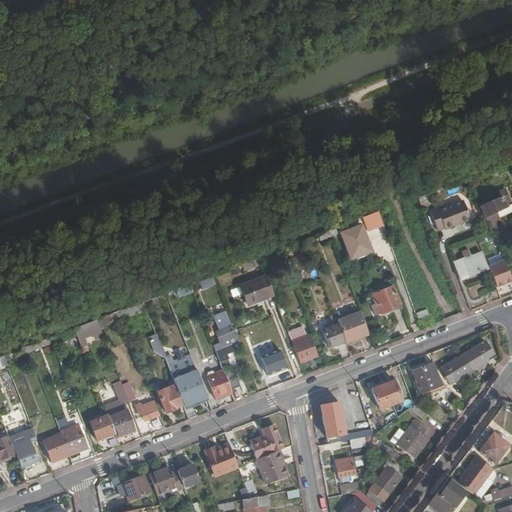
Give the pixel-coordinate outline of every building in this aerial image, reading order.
[(511,169),(509,163),(492,169),(493,173),(498,170),(500,174),(511,169)] [(511,221),(502,198),(480,207),(490,231),(511,222),(511,221)] [(444,232),(471,221),(462,201),(437,211),(436,209),(429,211),(437,232),(443,230),(444,232)] [(372,223),(380,220),(377,213),(369,216),(372,223)] [(352,259),(372,251),(363,227),(343,234),(352,259)] [(481,237),(483,244),(491,241),(488,234),(481,237)] [(453,263),(459,279),(468,276),(487,269),(481,253),(471,256),(469,250),(461,253),(464,259),(453,263)] [(490,263),(501,260),(499,255),(488,258),(490,263)] [(213,277),(198,282),(201,290),(215,285),(213,277)] [(274,296),(267,277),(241,287),(249,306),(274,296)] [(504,298),(511,294),(511,282),(510,279),(498,284),(504,298)] [(378,307),(380,313),(400,305),(392,284),(382,287),(383,290),(373,294),(378,307)] [(121,317),(119,311),(108,315),(110,322),(121,317)] [(418,315),(420,319),(429,316),(427,311),(418,315)] [(213,318),(217,327),(224,325),(223,323),(228,321),(225,313),(213,318)] [(368,331),(360,313),(337,322),(339,325),(345,342),(346,344),(358,339),(357,336),(368,331)] [(219,343),(213,346),(219,363),(228,360),(226,356),(241,350),(236,336),(234,337),(230,328),(231,328),(228,321),(223,323),(224,325),(217,327),(219,332),(216,333),(219,343)] [(345,342),(339,325),(324,331),(330,348),(345,342)] [(181,339),(177,329),(174,330),(172,327),(166,329),(168,333),(152,339),(156,349),(181,339)] [(303,327),(288,333),(292,342),(306,336),(303,327)] [(373,339),(376,346),(388,341),(385,334),(373,339)] [(292,342),(300,362),(316,356),(308,336),(306,336),(292,342)] [(51,343),(49,338),(26,347),(28,352),(51,343)] [(486,343),(480,348),(487,360),(494,355),(486,343)] [(258,350),(261,357),(275,352),(272,344),(258,350)] [(28,352),(26,347),(12,352),(14,357),(28,352)] [(463,358),(473,373),(489,363),(487,360),(480,348),(463,358)] [(275,352),(261,357),(265,367),(268,375),(286,368),(279,350),(275,352)] [(457,383),(473,373),(463,358),(447,368),(457,383)] [(77,383),(88,379),(83,366),(72,370),(77,383)] [(438,389),(429,367),(413,373),(422,395),(438,389)] [(457,383),(447,368),(442,371),(451,387),(457,383)] [(224,376),(222,371),(207,377),(215,399),(231,393),(230,391),(224,376)] [(233,373),(224,376),(230,391),(239,388),(233,373)] [(380,411),(385,409),(393,406),(402,402),(395,382),(372,391),(380,411)] [(179,397),(175,385),(157,392),(165,413),(175,409),(174,407),(182,404),(179,397)] [(129,388),(123,391),(127,401),(133,398),(129,388)] [(127,401),(123,391),(117,393),(120,403),(127,401)] [(179,397),(182,404),(187,417),(197,413),(189,393),(179,397)] [(158,415),(153,402),(141,406),(140,404),(135,406),(138,414),(141,413),(144,420),(158,415)] [(338,444),(375,437),(372,430),(345,434),(339,402),(322,406),(329,445),(338,444)] [(427,415),(416,407),(412,412),(423,420),(427,415)] [(107,419),(113,434),(115,438),(133,431),(126,412),(107,419)] [(107,419),(106,416),(89,422),(96,441),(113,434),(107,419)] [(413,420),(403,434),(395,446),(400,450),(397,453),(402,457),(405,453),(414,459),(428,439),(422,435),(426,429),(413,420)] [(279,452),(284,450),(275,425),(263,430),(265,437),(251,442),(257,460),(259,459),(279,452)] [(76,426),(59,432),(60,434),(68,456),(85,449),(76,426)] [(35,440),(31,428),(22,431),(25,441),(26,440),(27,443),(29,442),(35,440)] [(395,446),(403,434),(397,430),(389,442),(395,446)] [(25,441),(22,431),(8,436),(14,453),(31,447),(29,442),(27,443),(26,440),(25,441)] [(68,456),(60,434),(42,440),(51,462),(68,456)] [(480,453),(495,466),(510,447),(495,435),(480,453)] [(14,453),(8,436),(0,439),(0,459),(14,454),(14,453)] [(401,458),(375,437),(371,454),(375,457),(379,449),(397,463),(401,458)] [(215,448),(214,446),(205,449),(203,450),(206,458),(214,478),(238,469),(238,468),(229,443),(215,448)] [(339,452),(338,444),(329,445),(326,446),(327,455),(339,452)] [(31,447),(14,453),(14,454),(15,457),(20,468),(37,462),(31,446),(31,447)] [(283,462),(279,452),(259,459),(268,484),(285,478),(280,463),(283,462)] [(356,467),(364,466),(363,456),(355,457),(356,467)] [(458,484),(472,495),(492,469),(477,458),(458,484)] [(339,469),(356,466),(354,460),(338,462),(339,469)] [(280,463),(285,478),(288,477),(283,462),(280,463)] [(370,492),(371,492),(385,502),(385,503),(402,479),(395,474),(398,471),(390,465),(370,492)] [(194,466),(177,472),(183,488),(199,482),(194,466)] [(357,475),(356,466),(339,469),(341,478),(357,475)] [(150,476),(157,495),(176,488),(178,493),(185,491),(183,488),(177,472),(171,474),(169,469),(150,476)] [(130,502),(149,496),(142,478),(123,484),(130,502)] [(438,495),(429,506),(436,511),(454,511),(468,494),(453,483),(441,497),(438,495)] [(343,496),(362,493),(360,484),(341,489),(343,496)] [(245,487),(249,499),(255,496),(251,485),(245,487)] [(299,498),(298,490),(283,493),(285,501),(299,498)] [(371,492),(367,497),(381,507),(385,502),(371,492)] [(249,500),(243,501),(245,509),(243,509),(243,511),(266,511),(266,507),(270,506),(268,496),(249,500)] [(370,511),(357,501),(348,511),(370,511)] [(190,505),(192,511),(199,511),(196,503),(190,505)] [(233,503),(218,506),(220,511),(234,509),(233,503)]
